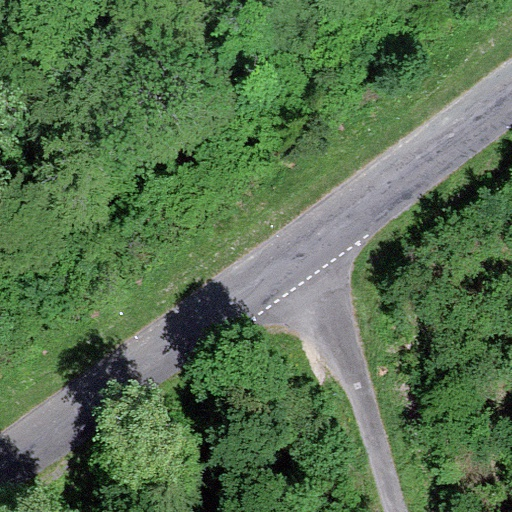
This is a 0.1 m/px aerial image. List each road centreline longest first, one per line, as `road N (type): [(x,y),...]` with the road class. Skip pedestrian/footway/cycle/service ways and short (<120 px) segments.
road 1 (tertiary): [(511,94),(310,250),(0,469)]
road 2 (track): [(310,250),(395,511)]
